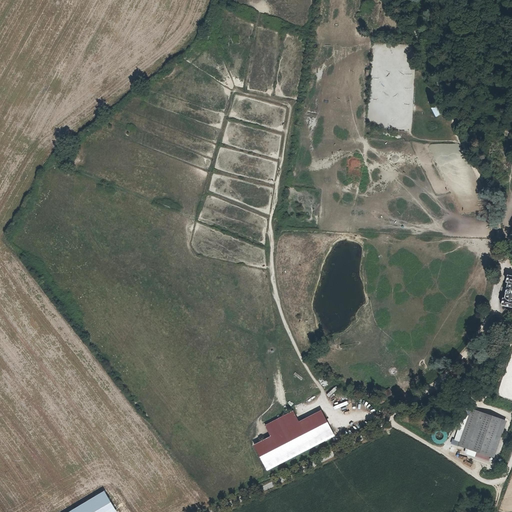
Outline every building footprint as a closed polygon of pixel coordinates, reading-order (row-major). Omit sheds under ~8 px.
[(431,108),(435,117),(440,115),(435,106),(431,108)] [(501,299),(503,300),(502,306),(511,308),(511,277),(507,277),(506,284),(505,284),(501,299)] [(329,397),(337,389),(334,386),(326,394),(329,397)] [(505,421),(468,410),(457,446),(467,448),(476,451),(494,456),(505,421)] [(293,412),(266,426),(271,437),(254,446),(267,471),(335,436),(321,411),(299,423),(293,412)]
